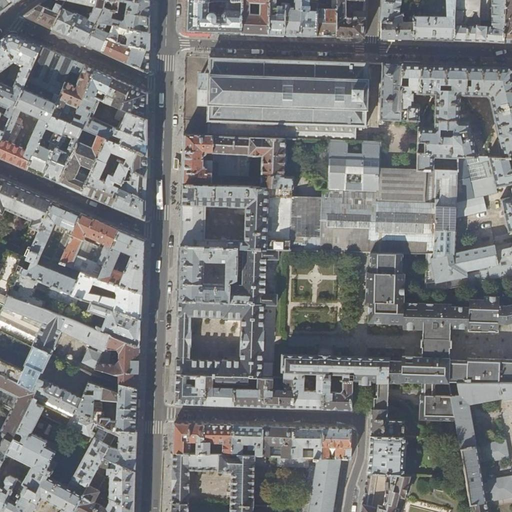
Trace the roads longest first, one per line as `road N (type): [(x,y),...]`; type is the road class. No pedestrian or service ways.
road 1 (residential): [(166,43),(511,52)]
road 2 (residential): [(154,412),(360,421),(346,511)]
road 3 (residential): [(161,237),(0,165)]
road 4 (residential): [(5,18),(165,90)]
road 5 (tertiary): [(161,237),(154,412)]
road 6 (tertiary): [(165,90),(161,237)]
